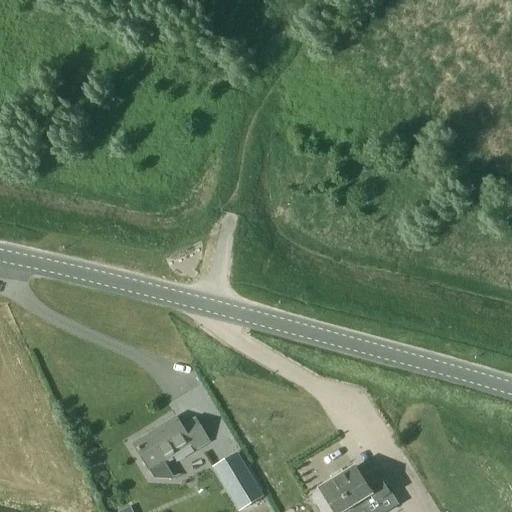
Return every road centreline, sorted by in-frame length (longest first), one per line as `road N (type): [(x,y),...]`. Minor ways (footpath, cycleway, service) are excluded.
road 1 (tertiary): [(0,256),(511,389)]
road 2 (track): [(246,121),(210,305)]
